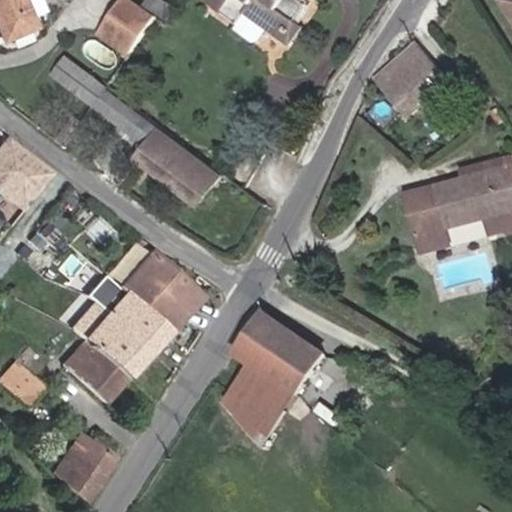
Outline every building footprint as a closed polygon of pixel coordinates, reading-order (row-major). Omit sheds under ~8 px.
[(42,28),(30,0),(0,0),(0,11),(11,40),(42,28)] [(135,46),(160,8),(148,0),(124,0),(106,25),(135,46)] [(152,0),(174,15),(182,4),(176,0),(152,0)] [(293,33),(306,14),(314,0),(218,0),(246,19),(247,17),(254,7),(258,2),(265,6),(261,11),(293,33)] [(511,0),(504,0),(503,1),(511,14),(511,0)] [(254,7),(261,11),(265,6),(258,2),(254,7)] [(313,19),(306,14),(293,33),(300,37),(313,19)] [(390,68),(387,74),(407,98),(391,114),(402,127),(461,74),(428,36),(390,68)] [(96,88),(141,124),(153,108),(108,73),(96,88)] [(230,168),(153,108),(141,124),(157,136),(147,150),(207,197),(230,168)] [(0,194),(21,212),(54,172),(7,134),(0,141),(0,194)] [(511,206),(511,208),(511,153),(495,158),(498,168),(470,174),(410,189),(421,228),(451,220),(496,210),(511,206)] [(467,164),(470,174),(498,168),(495,158),(467,164)] [(511,208),(511,206),(496,210),(501,232),(511,228),(511,208)] [(455,236),(451,220),(421,228),(424,243),(455,236)] [(109,404),(210,288),(160,246),(127,283),(112,270),(94,290),(116,309),(95,334),(86,326),(77,336),(87,344),(67,367),(109,404)] [(30,287),(27,282),(17,289),(22,295),(30,287)] [(244,346),(263,358),(306,387),(333,342),(272,303),(244,346)] [(276,438),(306,387),(263,358),(241,391),(276,438)] [(31,407),(46,390),(18,367),(1,384),(1,385),(29,409),(31,407)] [(109,477),(123,457),(94,436),(89,443),(81,437),(59,468),(66,477),(92,500),(109,477)]
